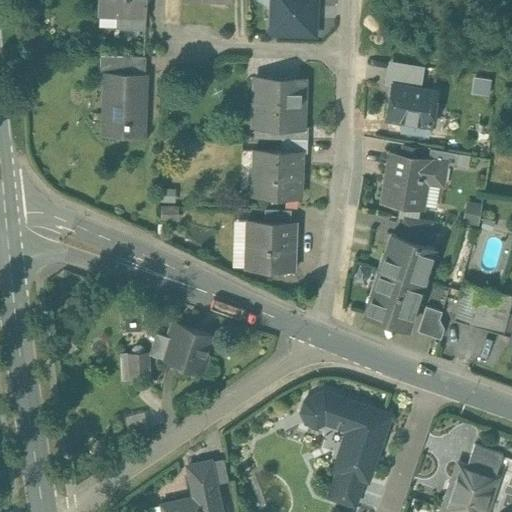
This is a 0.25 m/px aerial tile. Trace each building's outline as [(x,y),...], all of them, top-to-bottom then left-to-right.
[(98,0),(98,14),(119,15),(118,26),(145,27),(146,16),(146,0),(98,0)] [(276,0),(276,17),(271,21),(271,29),(275,33),(315,34),(316,18),(313,18),(314,6),(316,6),(316,0),(276,0)] [(146,55),(102,54),(101,73),(106,74),(106,73),(145,74),(146,55)] [(145,74),(106,73),(106,74),(105,88),(111,89),(109,113),(104,112),(103,135),(144,136),(146,74),(145,74)] [(304,78),(256,77),(255,100),(261,101),(260,123),(254,123),(254,125),(283,126),(302,127),(302,126),(304,78)] [(436,92),(393,85),(387,116),(431,124),(436,92)] [(308,126),(302,126),(302,127),(283,126),(282,138),(308,139),(308,126)] [(308,139),(282,138),(281,150),(301,150),(301,152),(307,152),(308,139)] [(457,152),(429,148),(427,159),(445,163),(445,164),(454,165),(457,152)] [(281,150),(255,149),(253,195),(299,197),(301,152),(301,150),(281,150)] [(427,159),(390,153),(382,200),(421,207),(426,181),(442,184),(445,164),(445,163),(427,159)] [(291,209),(265,208),(264,221),(290,222),(291,209)] [(431,221),(405,217),(399,235),(424,243),(431,221)] [(264,221),(248,220),(247,266),(293,268),(294,222),(290,222),(264,221)] [(392,232),(365,311),(408,326),(435,247),(424,243),(399,235),(392,232)] [(498,288),(467,279),(456,315),(486,325),(498,288)] [(498,288),(486,325),(499,330),(511,293),(498,288)] [(426,304),(418,329),(441,337),(444,326),(440,317),(442,310),(426,304)] [(211,333),(173,320),(168,334),(174,336),(166,358),(202,370),(208,353),(205,352),(211,333)] [(166,358),(174,336),(168,334),(158,331),(151,353),(166,358)] [(147,351),(129,351),(130,381),(149,380),(147,351)] [(388,412),(358,402),(357,403),(320,390),(304,398),(305,399),(301,409),(306,419),(317,423),(327,418),(350,426),(336,464),(338,465),(365,474),(367,475),(388,412)] [(503,453),(474,443),(467,465),(495,475),(503,453)] [(224,456),(211,459),(216,481),(228,478),(224,456)] [(211,459),(189,463),(195,495),(163,502),(164,511),(222,511),(216,481),(211,459)] [(467,465),(459,462),(452,481),(448,492),(449,492),(447,497),(444,499),(442,502),(444,505),(446,510),(449,510),(452,510),(454,511),(453,511),(484,511),(497,475),(495,475),(467,465)] [(365,474),(338,465),(328,494),(355,503),(365,474)]
